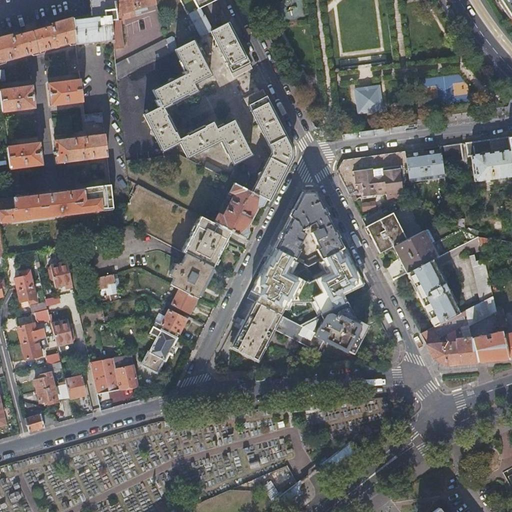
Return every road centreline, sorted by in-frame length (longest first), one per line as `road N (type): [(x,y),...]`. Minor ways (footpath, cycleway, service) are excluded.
road 1 (residential): [(314,157),(301,168),(190,381),(189,399)]
road 2 (residential): [(416,374),(314,157)]
road 3 (residential): [(416,374),(189,399)]
road 4 (residential): [(511,124),(347,144),(314,157)]
road 5 (residential): [(189,399),(0,451)]
road 6 (residential): [(314,157),(233,0)]
road 7 (secondary): [(438,422),(322,511)]
